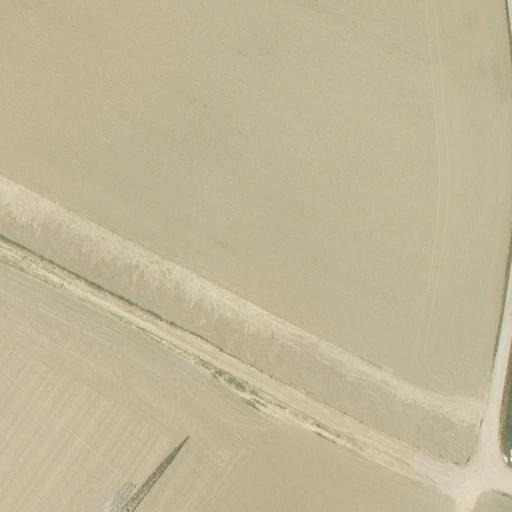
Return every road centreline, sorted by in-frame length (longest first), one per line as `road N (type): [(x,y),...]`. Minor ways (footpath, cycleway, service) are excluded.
road 1 (track): [(0,249),(426,466),(511,491)]
road 2 (track): [(511,291),(468,511)]
